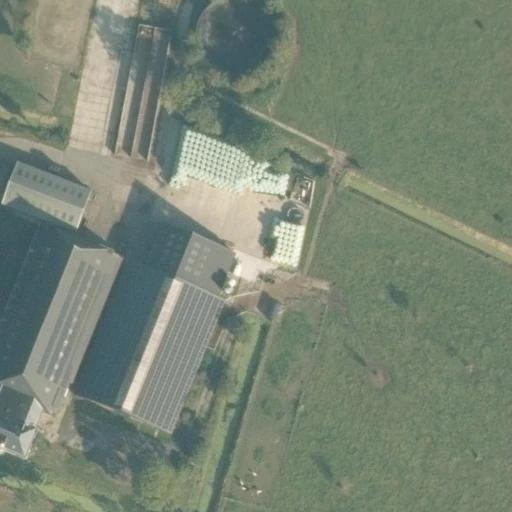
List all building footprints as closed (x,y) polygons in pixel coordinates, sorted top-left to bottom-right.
[(101,0),(103,18),(128,17),(128,5),(144,4),(144,0),(101,0)] [(140,121),(159,29),(145,26),(126,119),(140,121)] [(263,31),(216,33),(216,49),(211,49),(212,68),(265,66),(263,31)] [(255,157),(230,242),(267,253),(270,244),(277,246),(283,226),(267,222),(284,165),(255,157)] [(3,206),(76,235),(92,195),(19,166),(3,206)] [(69,384),(72,386),(122,261),(41,227),(0,327),(0,451),(25,462),(37,434),(34,433),(42,414),(55,419),(69,384)] [(162,232),(146,271),(192,289),(218,299),(228,276),(234,261),(162,232)] [(74,396),(170,436),(224,303),(127,264),(74,396)]
